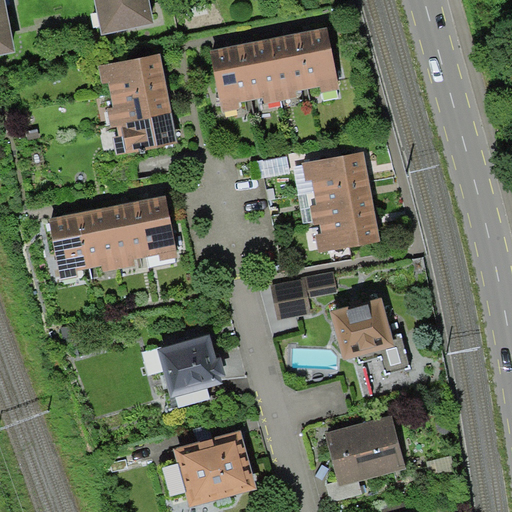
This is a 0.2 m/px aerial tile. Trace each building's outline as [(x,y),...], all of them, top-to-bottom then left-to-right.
[(7,0),(0,0),(0,58),(19,54),(7,0)] [(152,0),(100,0),(108,35),(157,25),(152,0)] [(330,35),(215,56),(226,114),(340,93),(330,35)] [(165,53),(98,66),(102,87),(112,85),(117,110),(112,111),(115,130),(121,129),(123,138),(115,140),(119,160),(182,148),(165,53)] [(368,156),(307,167),(311,186),(316,185),(321,209),(316,210),(319,229),(325,228),(327,239),(321,240),(323,254),(385,242),(368,156)] [(287,158),(258,163),(260,178),(290,173),(287,158)] [(169,194),(48,219),(61,285),(81,281),(79,270),(106,265),(108,272),(138,266),(136,261),(161,256),(163,262),(182,258),(169,194)] [(335,271),(270,283),(277,322),(313,315),(310,297),(338,292),(335,271)] [(382,302),(334,316),(347,363),(383,352),(390,379),(414,373),(404,338),(392,341),(382,302)] [(216,336),(157,351),(170,405),(229,390),(216,336)] [(447,434),(450,432),(452,430),(453,428),(453,425),(452,423),(451,420),(448,419),(446,418),(443,418),(441,419),(439,421),(438,423),(437,426),(437,428),(439,430),(440,432),(442,433),(445,434),(447,434)] [(391,419),(325,438),(341,491),(406,472),(391,419)] [(245,436),(177,454),(192,511),(198,511),(262,495),(245,436)]
